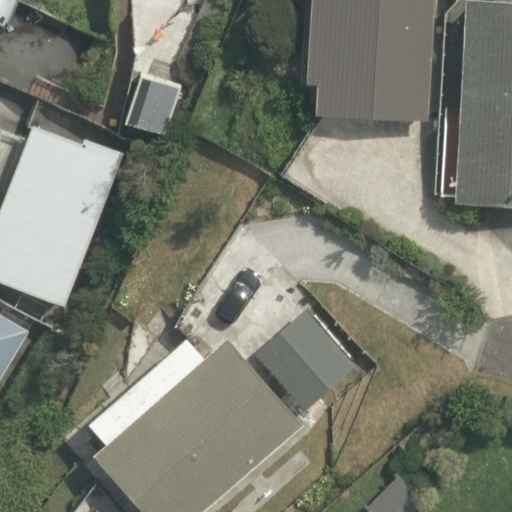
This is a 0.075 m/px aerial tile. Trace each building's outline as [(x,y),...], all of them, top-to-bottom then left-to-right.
[(0,0),(0,14),(7,15),(8,0),(0,0)] [(317,0),(312,109),(420,115),(425,0),(317,0)] [(511,0),(454,0),(449,196),(511,197),(511,0)] [(122,148),(27,112),(0,181),(0,277),(63,302),(122,148)] [(308,302),(252,354),(303,408),(359,356),(308,302)] [(0,378),(29,330),(0,312),(0,378)] [(79,437),(141,511),(186,511),(293,423),(211,326),(79,437)]
